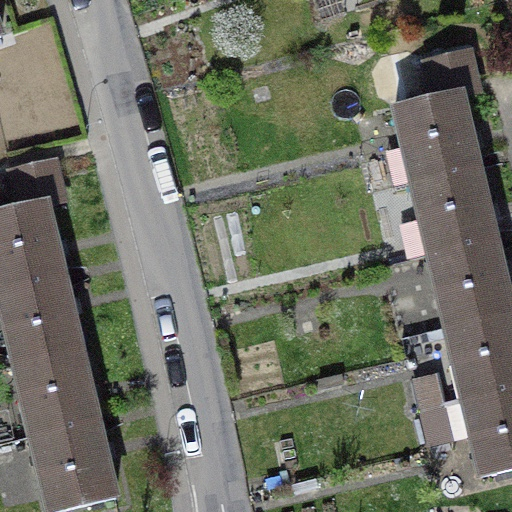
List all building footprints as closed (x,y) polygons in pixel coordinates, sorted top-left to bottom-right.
[(474,73),(469,52),(426,62),(436,101),(460,95),(461,98),(479,94),(474,73)] [(399,113),(416,184),(474,170),(469,146),(458,99),(461,98),(460,95),(436,101),(395,111),(396,114),(399,113)] [(12,172),(21,210),(43,205),(43,208),(63,204),(53,162),(12,172)] [(486,219),(474,170),(416,184),(433,256),(492,243),(486,219)] [(43,208),(43,205),(21,210),(0,215),(0,287),(1,293),(60,279),(43,208)] [(497,267),(492,243),(433,256),(450,329),(509,315),(497,267)] [(77,352),(60,279),(1,293),(18,366),(77,352)] [(511,329),(509,315),(450,329),(467,401),(511,390),(511,329)] [(94,425),(77,352),(18,366),(35,438),(94,425)] [(511,390),(467,401),(484,473),(481,474),(481,477),(511,469),(511,390)] [(52,511),(111,498),(94,425),(35,438),(52,511)]
